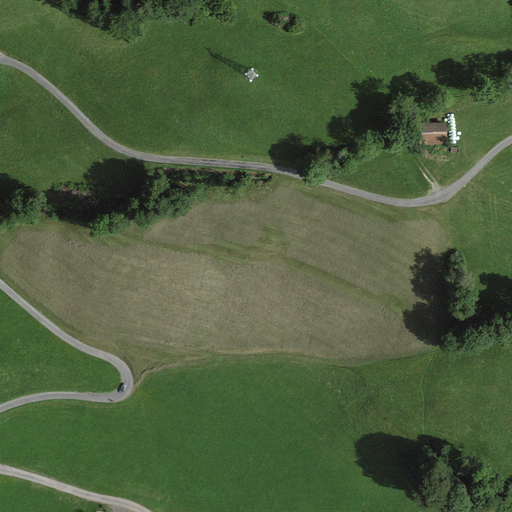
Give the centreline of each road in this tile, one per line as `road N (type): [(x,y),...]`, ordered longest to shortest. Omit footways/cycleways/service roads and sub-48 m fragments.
road 1 (unclassified): [(0,60),(19,64),(105,142),(128,153),(259,164),(392,202),(441,197),(511,140)]
road 2 (unclassified): [(0,409),(29,398),(111,397),(128,386),(110,357),(48,325),(0,283)]
road 3 (track): [(144,511),(0,469)]
